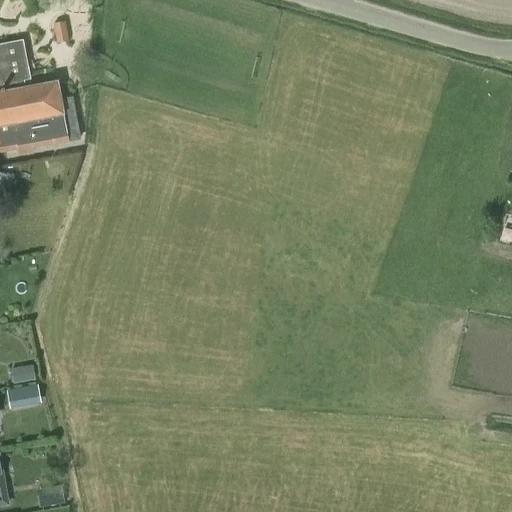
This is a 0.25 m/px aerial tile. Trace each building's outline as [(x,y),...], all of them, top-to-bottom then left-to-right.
[(66,21),(54,24),(57,43),(69,41),(66,21)] [(0,153),(18,150),(19,155),(33,152),(33,149),(80,139),(72,98),(62,100),(58,81),(24,88),(23,81),(30,80),(23,41),(0,45),(0,153)] [(7,368),(10,382),(34,378),(31,364),(7,368)] [(36,383),(4,387),(7,409),(39,404),(36,383)] [(0,505),(8,504),(0,459),(0,505)] [(60,489),(35,494),(37,507),(62,502),(60,489)]
